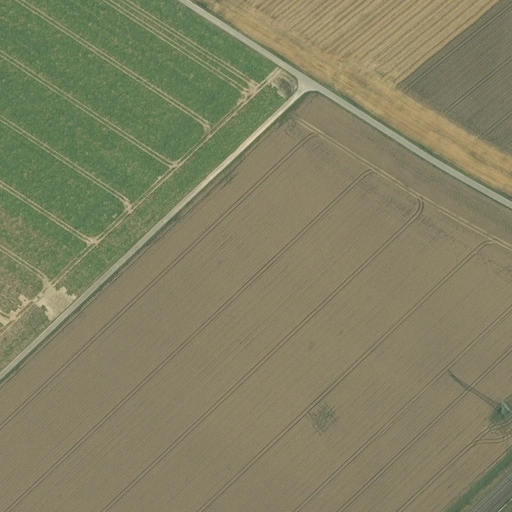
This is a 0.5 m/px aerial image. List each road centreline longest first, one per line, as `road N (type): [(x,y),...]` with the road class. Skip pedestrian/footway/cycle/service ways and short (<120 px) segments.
road 1 (track): [(308,83),(0,375)]
road 2 (unclassified): [(181,0),(511,207)]
